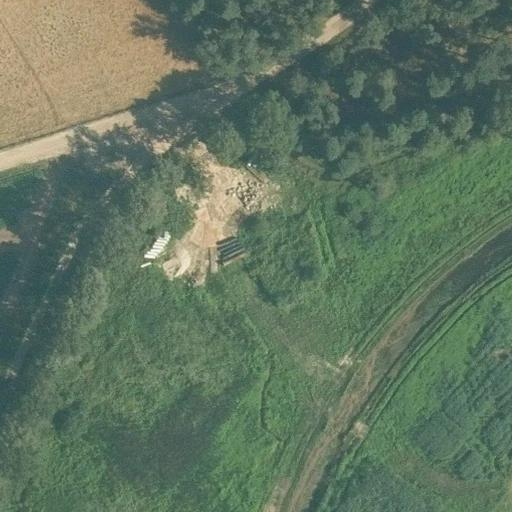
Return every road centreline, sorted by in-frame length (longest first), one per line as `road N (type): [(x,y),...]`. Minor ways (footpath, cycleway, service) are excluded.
road 1 (track): [(237,99),(173,141),(111,204),(0,421)]
road 2 (track): [(0,161),(237,99)]
road 3 (track): [(367,0),(237,99)]
